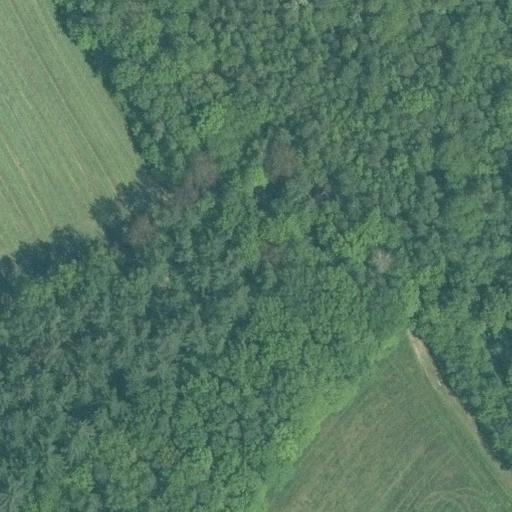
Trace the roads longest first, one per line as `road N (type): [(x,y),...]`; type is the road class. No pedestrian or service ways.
road 1 (track): [(311,258),(233,204),(123,0)]
road 2 (track): [(311,258),(390,300),(445,398),(511,489)]
